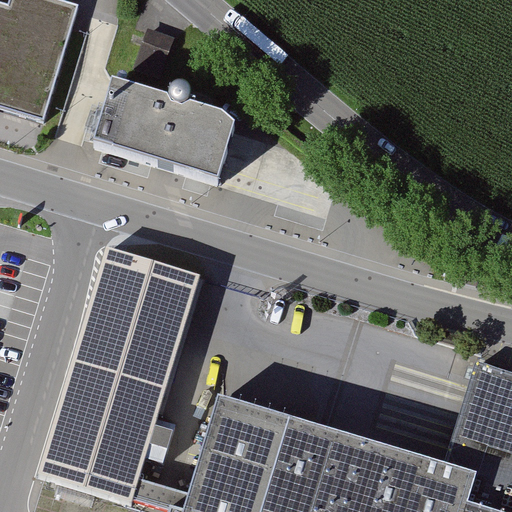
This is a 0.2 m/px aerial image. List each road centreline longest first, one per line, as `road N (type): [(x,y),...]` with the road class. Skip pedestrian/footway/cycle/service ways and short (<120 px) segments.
road 1 (unclassified): [(0,177),(511,324)]
road 2 (primary): [(198,0),(328,118),(511,240)]
